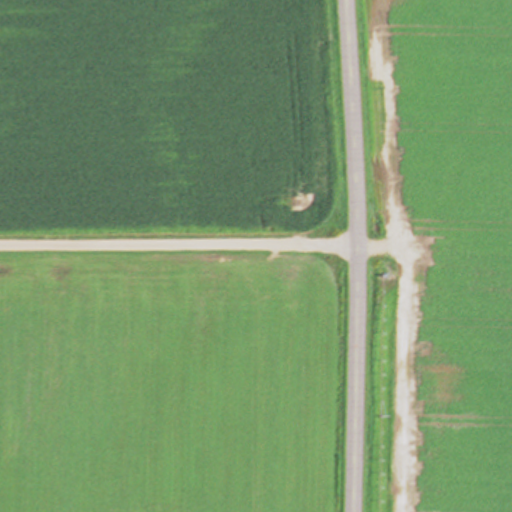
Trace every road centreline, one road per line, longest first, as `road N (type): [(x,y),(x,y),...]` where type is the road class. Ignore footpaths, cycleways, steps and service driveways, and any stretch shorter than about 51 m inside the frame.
road 1 (tertiary): [(343,0),(358,246),(352,511)]
road 2 (track): [(0,245),(358,246)]
